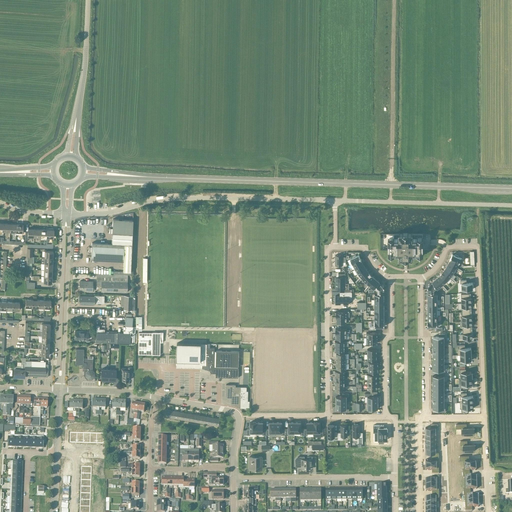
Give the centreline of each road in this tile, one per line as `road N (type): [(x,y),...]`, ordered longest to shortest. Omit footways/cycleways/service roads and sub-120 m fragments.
road 1 (secondary): [(511,188),(150,178)]
road 2 (unclassified): [(66,214),(179,198),(335,200)]
road 3 (residential): [(421,277),(445,247),(476,246),(484,416)]
road 4 (track): [(391,202),(394,0)]
road 5 (unclassified): [(335,200),(511,205)]
road 6 (residential): [(327,414),(327,247),(335,247)]
road 7 (unclassified): [(66,219),(60,382)]
road 8 (unclassified): [(60,382),(66,219)]
road 9 (residential): [(394,477),(233,478)]
road 10 (residential): [(422,417),(421,277)]
road 11 (residential): [(390,277),(385,416)]
road 12 (residential): [(233,468),(235,413),(156,397)]
road 13 (track): [(234,209),(233,329)]
